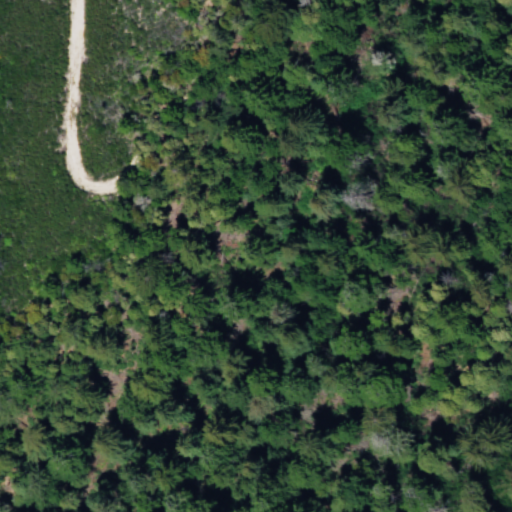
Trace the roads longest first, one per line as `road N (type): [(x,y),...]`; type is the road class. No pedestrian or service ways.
road 1 (track): [(76,0),(69,135),(95,188),(115,187),(136,166),(147,126),(239,48),(268,0)]
road 2 (track): [(115,187),(71,286),(45,427),(0,501)]
